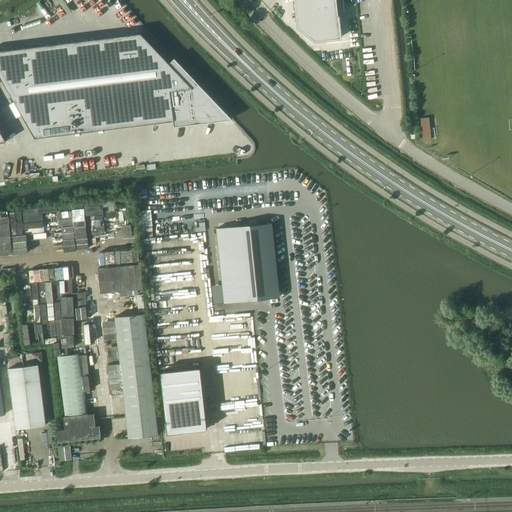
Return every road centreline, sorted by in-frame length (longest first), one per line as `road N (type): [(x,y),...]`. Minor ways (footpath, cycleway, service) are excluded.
road 1 (unclassified): [(0,487),(511,459)]
road 2 (primary): [(511,251),(394,186),(329,138),(181,0)]
road 3 (unclassified): [(393,139),(242,0)]
road 4 (unclassified): [(378,0),(393,139)]
road 5 (unclassified): [(511,210),(393,139)]
